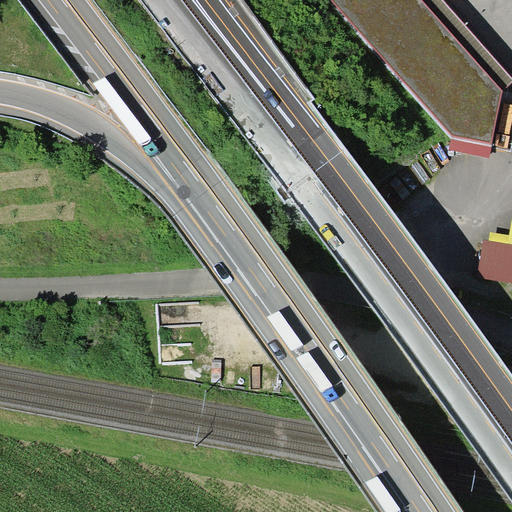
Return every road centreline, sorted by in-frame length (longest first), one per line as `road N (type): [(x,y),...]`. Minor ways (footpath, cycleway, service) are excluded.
road 1 (motorway): [(63,0),(257,261)]
road 2 (motorway): [(0,93),(49,104),(108,135),(257,261)]
road 3 (motorway): [(257,261),(429,511)]
road 4 (motorway): [(511,456),(344,218)]
road 5 (motorway): [(344,218),(170,0)]
road 6 (motorway): [(344,218),(332,157),(212,0)]
